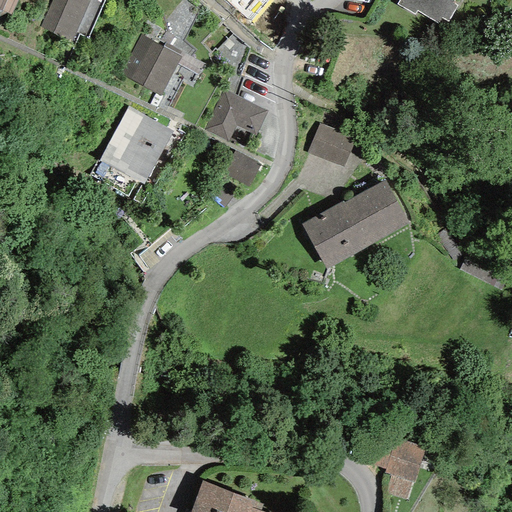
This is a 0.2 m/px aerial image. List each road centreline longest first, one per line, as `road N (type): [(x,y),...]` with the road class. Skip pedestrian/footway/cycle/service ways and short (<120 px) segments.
road 1 (residential): [(325,0),(298,16),(286,36),(289,142),(274,180),(178,254),(151,286),(136,324),(115,451)]
road 2 (residential): [(369,511),(360,479),(340,459),(115,451)]
